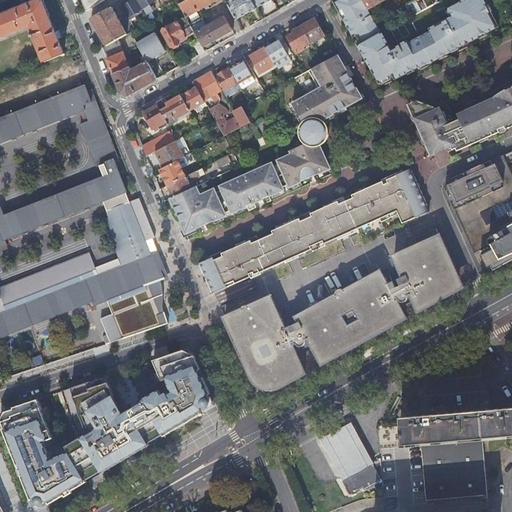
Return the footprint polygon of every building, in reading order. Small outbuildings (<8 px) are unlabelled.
[(39,0),(37,0),(0,15),(0,39),(30,27),(34,37),(32,38),(34,40),(35,40),(44,63),(65,54),(43,1),(39,0)] [(82,0),(87,11),(104,0),(82,0)] [(92,18),(107,45),(116,40),(121,37),(130,32),(135,29),(133,26),(134,26),(130,19),(143,11),(136,0),(130,0),(129,1),(126,3),(125,1),(123,0),(122,0),(120,1),(122,6),(128,16),(120,20),(112,6),(92,18)] [(138,0),(147,15),(151,12),(154,11),(150,4),(156,0),(138,0)] [(215,0),(186,0),(183,2),(179,4),(186,17),(195,32),(199,40),(205,51),(217,45),(215,40),(233,30),(232,27),(231,28),(224,16),(211,23),(207,26),(198,11),(215,0)] [(236,19),(257,8),(252,0),(232,0),(227,3),(236,19)] [(362,42),(358,44),(379,81),(380,81),(393,74),(395,77),(419,65),(420,67),(450,50),(457,46),(466,41),(467,42),(478,36),(486,32),(497,26),(482,0),(463,0),(460,2),(462,5),(450,11),(453,16),(450,18),(430,29),(431,31),(408,43),(407,41),(391,50),(369,9),(364,0),(336,0),(335,1),(340,10),(343,9),(347,15),(344,17),(354,35),(357,33),(360,32),(364,41),(362,42)] [(364,0),(369,9),(383,0),(364,0)] [(418,3),(416,0),(412,0),(405,4),(412,16),(422,11),(418,3)] [(423,1),(418,3),(422,11),(427,8),(423,1)] [(167,11),(175,7),(172,2),(164,6),(167,11)] [(462,5),(460,2),(448,8),(447,12),(450,18),(453,16),(450,11),(462,5)] [(187,42),(185,38),(189,36),(188,36),(195,32),(186,17),(177,22),(177,21),(161,30),(171,47),(172,47),(174,48),(178,45),(179,43),(181,45),(187,42)] [(302,25),(311,42),(318,38),(319,39),(325,35),(315,18),(302,25)] [(304,46),(311,42),(302,25),(293,30),(295,32),(288,36),(298,53),(305,49),(304,46)] [(140,49),(147,61),(165,51),(155,32),(136,42),(140,49)] [(277,67),(279,69),(296,59),(281,32),(275,35),(278,40),(266,47),(276,65),(277,67)] [(107,45),(102,48),(121,93),(128,95),(157,79),(147,62),(135,69),(131,71),(121,47),(125,45),(121,37),(116,40),(107,45)] [(193,43),(199,55),(205,51),(199,40),(193,43)] [(242,53),(250,66),(255,63),(257,68),(261,73),(276,65),(266,47),(251,55),(248,50),(242,53)] [(323,63),(308,70),(319,89),(293,104),(303,122),(302,125),(300,127),(300,130),(299,132),(300,135),(300,138),(301,140),(303,142),(305,144),(305,145),(292,151),(293,154),(280,161),(281,164),(274,167),(273,164),(221,187),(222,190),(216,193),(214,190),(200,196),(196,186),(195,187),(194,187),(174,197),(170,198),(186,234),(226,216),(225,214),(232,211),(233,213),(247,206),(249,211),(256,207),(255,203),(262,200),(264,204),(271,201),(270,196),(284,190),(283,188),(290,185),(291,187),(331,169),(320,146),(321,146),(323,145),(323,144),(325,143),(327,141),(328,139),(328,138),(329,136),(329,134),(329,133),(329,131),(329,130),(329,128),(328,126),(328,125),(327,124),(326,123),(325,121),(323,120),(361,98),(352,82),(348,74),(337,55),(323,63)] [(231,67),(240,83),(253,76),(243,59),(231,67)] [(259,77),(277,67),(276,65),(261,73),(257,68),(255,69),(259,77)] [(223,91),(224,91),(226,96),(235,91),(242,87),(240,83),(231,67),(230,67),(217,75),(214,69),(212,71),(215,76),(223,89),(222,89),(223,91)] [(217,92),(222,89),(223,89),(215,76),(212,71),(206,74),(217,92)] [(204,100),(205,100),(212,95),(215,101),(220,98),(217,92),(206,74),(193,81),(204,100)] [(197,113),(208,106),(205,100),(204,100),(193,81),(191,83),(194,88),(182,95),(188,106),(190,110),(195,108),(197,113)] [(125,191),(126,190),(119,171),(115,160),(119,158),(96,100),(92,102),(88,92),(85,86),(0,118),(0,143),(85,111),(89,122),(81,125),(97,167),(104,164),(108,175),(5,216),(1,208),(0,208),(0,337),(93,300),(95,304),(107,299),(113,313),(101,317),(107,334),(103,335),(106,343),(169,322),(165,311),(160,312),(149,283),(164,277),(161,268),(164,266),(157,249),(150,252),(145,239),(152,236),(154,236),(139,196),(129,200),(125,191)] [(511,87),(506,90),(505,90),(495,96),(495,97),(467,110),(467,112),(459,115),(460,119),(450,124),(448,120),(444,111),(442,112),(440,109),(418,100),(409,104),(432,155),(448,148),(448,147),(447,145),(451,143),(454,149),(457,148),(458,149),(458,151),(501,132),(499,129),(505,126),(507,129),(511,126),(511,87)] [(194,116),(190,110),(188,106),(182,95),(169,102),(165,104),(162,99),(157,102),(158,104),(167,122),(168,122),(169,124),(177,120),(176,118),(185,113),(188,119),(194,116)] [(167,122),(158,104),(144,113),(153,128),(158,125),(160,129),(169,124),(168,122),(167,122)] [(252,122),(243,105),(234,110),(233,110),(237,117),(227,122),(223,116),(229,113),(227,108),(219,104),(210,109),(216,120),(225,136),(237,129),(242,127),(252,122)] [(158,151),(176,141),(177,140),(174,133),(173,132),(172,130),(170,131),(159,137),(143,146),(147,157),(153,153),(156,152),(158,151)] [(177,140),(182,137),(183,137),(180,131),(178,131),(174,133),(177,140)] [(185,157),(191,153),(182,137),(177,140),(176,141),(185,157)] [(184,157),(185,157),(176,141),(158,151),(156,152),(164,167),(168,165),(183,158),(184,157)] [(161,169),(164,167),(156,152),(153,153),(161,169)] [(196,160),(192,153),(191,153),(185,157),(184,157),(183,158),(168,165),(164,167),(161,169),(160,169),(168,185),(186,176),(182,168),(184,167),(196,160)] [(217,160),(220,168),(232,162),(228,155),(217,160)] [(511,212),(497,221),(492,211),(508,203),(508,201),(511,198),(511,176),(503,156),(459,175),(453,182),(452,183),(458,196),(451,199),(468,236),(485,274),(511,259),(511,212)] [(194,187),(195,187),(192,180),(205,174),(202,168),(186,176),(168,185),(174,197),(194,187)] [(200,263),(214,293),(226,287),(225,285),(234,281),(235,283),(251,276),(249,274),(253,272),(254,275),(260,272),(312,249),(310,246),(323,241),(324,243),(357,228),(363,241),(394,227),(416,217),(425,213),(428,212),(422,196),(414,180),(409,169),(386,179),(387,182),(384,183),(382,181),(352,195),(353,197),(339,204),(338,201),(310,213),(312,216),(301,221),(299,218),(287,224),(272,231),(273,233),(252,243),(251,240),(222,253),(223,256),(214,260),(213,257),(200,263)] [(453,182),(459,175),(448,180),(449,185),(445,186),(449,194),(450,193),(451,192),(452,191),(452,189),(453,187),(453,185),(452,183),(453,182)] [(449,194),(451,199),(458,196),(452,183),(453,185),(453,187),(452,189),(452,191),(451,192),(450,193),(449,194)] [(511,212),(511,210),(508,203),(492,211),(497,221),(511,212)] [(279,384),(280,386),(305,372),(296,352),(295,350),(303,346),(305,345),(306,344),(306,342),(306,341),(306,339),(309,338),(312,345),(322,363),(335,356),(332,351),(344,345),(346,350),(382,330),(379,325),(390,320),(393,324),(406,317),(401,308),(397,300),(399,299),(400,301),(402,302),(403,302),(405,302),(413,298),(415,302),(419,310),(460,288),(449,263),(451,262),(435,228),(405,242),(408,249),(394,255),(403,275),(397,278),(400,285),(396,287),(393,281),(387,283),(380,271),(345,290),(342,288),(341,288),(339,288),(338,289),(336,291),(336,294),(298,316),(300,321),(289,326),(292,332),(288,334),(285,328),(271,297),(249,307),(247,305),(245,305),(243,307),(242,309),(225,317),(247,367),(248,366),(251,370),(253,374),(256,377),(260,380),(265,382),(269,383),(274,384),(279,384)] [(150,252),(157,249),(152,236),(145,239),(150,252)] [(312,249),(324,243),(323,241),(310,246),(312,249)] [(401,308),(415,302),(413,298),(405,302),(403,302),(402,302),(400,301),(399,299),(397,300),(401,308)] [(379,325),(382,330),(393,324),(390,320),(379,325)] [(295,350),(296,352),(312,345),(309,338),(306,339),(306,341),(306,342),(306,344),(305,345),(303,346),(295,350)] [(332,351),(335,356),(346,350),(344,345),(332,351)] [(4,428),(3,428),(19,469),(21,468),(24,476),(22,477),(31,500),(33,499),(38,507),(48,502),(49,504),(87,482),(86,480),(86,479),(101,471),(102,472),(150,444),(149,442),(164,433),(165,435),(202,413),(201,411),(213,404),(209,394),(211,393),(204,376),(202,377),(199,369),(201,368),(195,354),(184,349),(153,359),(167,391),(162,394),(159,389),(143,399),(144,401),(129,409),(109,375),(91,381),(87,382),(62,391),(73,423),(81,437),(68,445),(66,446),(69,451),(51,459),(44,441),(53,438),(37,399),(13,407),(13,409),(5,412),(1,420),(4,428)] [(484,498),(488,497),(483,438),(511,435),(511,407),(409,416),(402,417),(401,417),(402,433),(400,433),(400,438),(402,438),(403,445),(421,443),(426,500),(468,497),(484,495),(484,498)] [(373,463),(373,465),(375,464),(352,422),(320,439),(341,478),(373,461),(374,463),(373,463)] [(382,481),(373,465),(373,463),(374,463),(373,461),(341,478),(340,479),(349,496),(363,489),(365,491),(382,481)]
